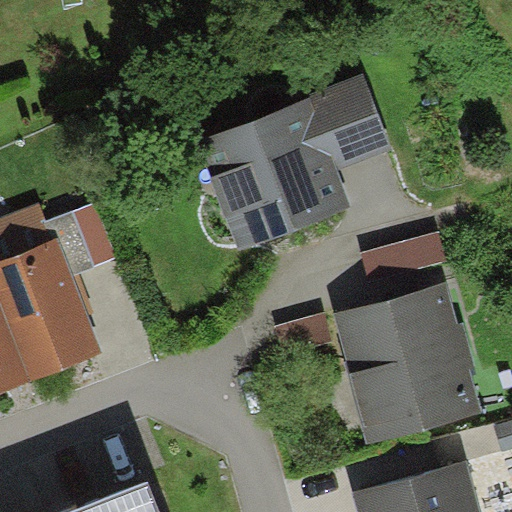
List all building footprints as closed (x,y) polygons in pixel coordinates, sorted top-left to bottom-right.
[(300,85),(324,148),(381,126),(357,64),(300,85)] [(324,148),(300,85),(199,124),(238,225),(339,187),(324,148)] [(51,113),(19,125),(30,154),(62,143),(51,113)] [(37,201),(47,227),(60,259),(91,246),(68,188),(37,201)] [(86,326),(60,259),(47,227),(0,245),(0,298),(21,352),(86,326)] [(437,274),(336,299),(365,412),(465,387),(437,274)] [(0,298),(0,360),(21,352),(0,298)] [(511,428),(511,400),(491,404),(496,432),(511,428)] [(364,511),(478,511),(462,450),(356,479),(364,511)] [(155,511),(140,471),(29,511),(155,511)]
